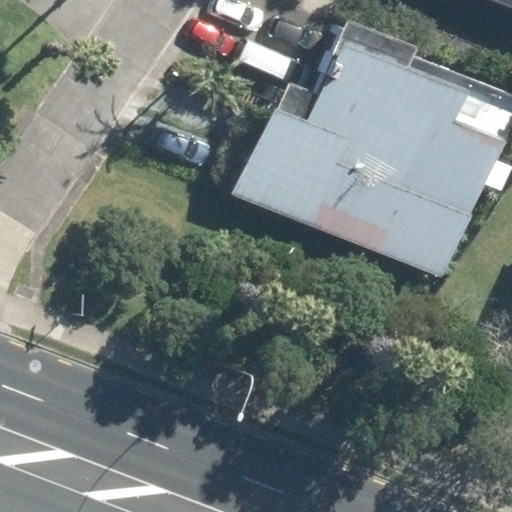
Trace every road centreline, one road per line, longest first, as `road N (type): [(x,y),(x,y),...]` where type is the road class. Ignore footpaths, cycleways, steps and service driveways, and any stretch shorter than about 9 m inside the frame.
road 1 (residential): [(161,0),(0,247)]
road 2 (primary): [(0,446),(172,511)]
